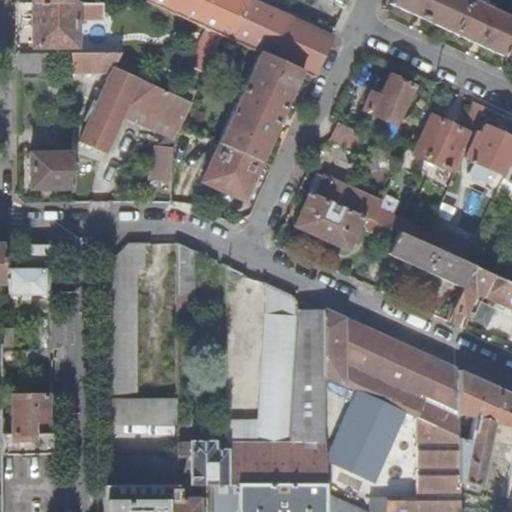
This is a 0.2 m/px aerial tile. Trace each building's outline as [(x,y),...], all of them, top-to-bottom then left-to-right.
[(301,75),(313,80),(333,39),(247,0),(145,0),(144,4),(156,9),(180,20),(221,39),(240,47),(259,56),(301,75)] [(397,0),(393,10),(502,59),(511,36),(511,21),(489,12),(491,8),(482,4),(480,8),(462,0),(397,0)] [(71,4),(31,4),(31,48),(77,48),(77,14),(95,14),(95,4),(71,4)] [(179,28),(218,46),(221,39),(180,20),(179,28)] [(236,54),(240,47),(221,39),(218,46),(236,54)] [(71,54),(72,73),(112,73),(116,66),(121,53),(71,54)] [(16,54),(17,73),(49,73),(48,54),(16,54)] [(218,145),(259,163),(301,75),(259,56),(218,145)] [(140,109),(135,120),(172,137),(169,140),(161,147),(152,181),(174,184),(177,159),(178,139),(181,128),(193,101),(125,70),(116,66),(112,73),(96,107),(89,124),(80,142),(109,156),(128,117),(133,105),(140,109)] [(387,87),(381,101),(371,96),(364,113),(397,128),(410,97),(387,87)] [(474,134),(484,108),(472,102),(459,130),(434,118),(416,157),(455,175),(461,160),(474,134)] [(89,124),(96,107),(91,104),(84,120),(89,124)] [(128,117),(135,120),(140,109),(133,105),(128,117)] [(372,137),(333,119),(325,137),(365,153),(372,137)] [(502,178),(508,168),(511,158),(511,141),(482,128),(479,136),(474,134),(461,160),(474,165),(498,176),(502,178)] [(241,201),(259,163),(218,145),(201,182),(241,201)] [(37,189),(73,189),(72,153),(36,153),(37,189)] [(493,187),(498,176),(474,165),(468,176),(493,187)] [(511,169),(508,168),(502,178),(491,204),(511,213),(511,169)] [(306,194),(315,197),(324,178),(315,175),(306,194)] [(373,223),(379,211),(382,205),(324,178),(315,197),(373,223)] [(373,223),(315,197),(306,194),(291,227),(348,253),(362,224),(368,229),(388,238),(391,232),(373,223)] [(426,235),(427,233),(379,211),(373,223),(391,232),(421,245),(426,235)] [(464,288),(472,268),(463,263),(421,245),(391,232),(388,238),(392,240),(386,254),(464,288)] [(421,245),(463,263),(467,253),(426,235),(421,245)] [(43,279),(51,279),(51,245),(32,245),(32,271),(8,272),(9,297),(43,296),(43,279)] [(142,271),(142,246),(128,245),(103,271),(103,401),(134,400),(135,271),(142,271)] [(195,299),(195,254),(177,247),(176,299),(186,299),(195,299)] [(496,305),(506,282),(472,268),(464,288),(447,324),(472,336),(487,302),(496,305)] [(511,285),(506,282),(496,305),(511,312),(511,285)] [(297,313),(298,300),(268,287),(256,423),(225,423),(225,443),(285,445),(297,313)] [(186,312),(186,299),(176,299),(176,312),(186,312)] [(324,378),(327,313),(297,313),(285,445),(225,443),(224,484),(324,485),(324,474),(324,378)] [(456,403),(456,371),(327,313),(324,378),(342,385),(335,400),(337,401),(346,405),(352,390),(366,397),(353,408),(340,446),(392,469),(410,432),(417,432),(417,497),(387,497),(386,502),(386,511),(456,511),(456,485),(456,474),(456,427),(456,412),(456,403)] [(27,352),(2,352),(2,363),(28,363),(27,352)] [(511,427),(511,396),(456,371),(456,403),(468,408),(467,417),(465,431),(456,427),(456,474),(473,482),(499,422),(511,427)] [(342,385),(324,378),(324,474),(336,480),(337,401),(335,400),(342,385)] [(2,457),(52,455),(52,435),(30,436),(29,424),(45,423),(46,396),(12,397),(12,442),(2,442),(2,457)] [(175,426),(176,401),(134,400),(103,401),(103,426),(175,426)] [(468,408),(456,403),(456,412),(467,417),(468,408)] [(224,484),(225,443),(221,443),(221,449),(211,449),(210,443),(189,443),(189,485),(199,484),(210,485),(224,484)] [(392,469),(340,446),(337,457),(387,481),(392,469)] [(175,485),(175,475),(175,460),(102,459),(102,485),(175,485)] [(336,480),(324,474),(324,485),(324,494),(365,511),(386,511),(386,502),(336,480)] [(175,485),(183,485),(184,475),(175,475),(175,485)] [(199,511),(199,484),(189,485),(183,485),(175,485),(102,485),(102,511),(199,511)] [(209,511),(210,485),(199,484),(199,511),(209,511)] [(323,511),(324,494),(324,485),(224,484),(210,485),(209,511),(323,511)] [(365,511),(324,494),(323,511),(365,511)]
